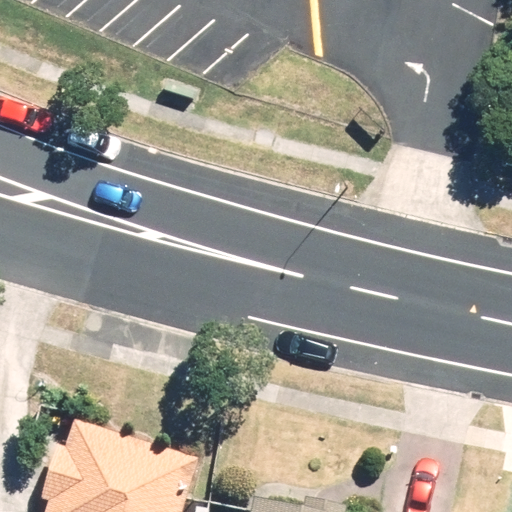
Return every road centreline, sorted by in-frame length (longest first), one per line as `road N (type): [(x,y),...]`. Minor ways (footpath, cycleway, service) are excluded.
road 1 (tertiary): [(0,144),(273,268)]
road 2 (tertiary): [(273,268),(0,220)]
road 3 (tertiary): [(273,268),(511,322)]
